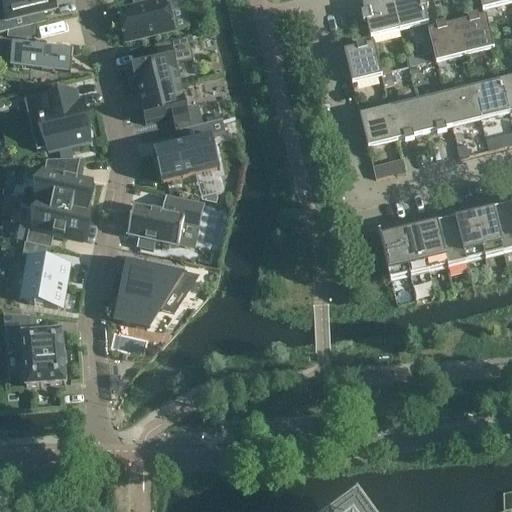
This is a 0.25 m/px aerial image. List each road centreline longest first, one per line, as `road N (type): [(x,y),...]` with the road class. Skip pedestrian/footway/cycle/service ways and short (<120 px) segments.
road 1 (residential): [(92,0),(127,145),(93,322),(105,461)]
road 2 (unclassified): [(105,461),(280,456),(511,427)]
road 3 (residential): [(511,162),(363,197),(316,16),(334,0)]
